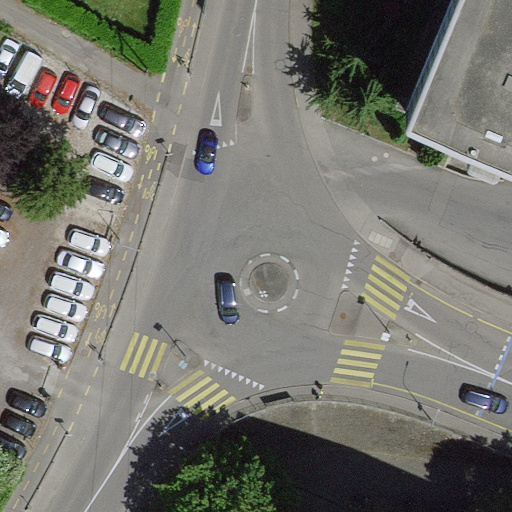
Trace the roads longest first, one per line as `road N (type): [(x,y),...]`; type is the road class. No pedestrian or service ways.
road 1 (unclassified): [(272,283),(175,370),(83,511)]
road 2 (residential): [(247,137),(0,0)]
road 3 (unclassified): [(272,283),(511,379)]
road 4 (unclassified): [(247,137),(272,283)]
road 5 (unclassified): [(259,0),(247,137)]
